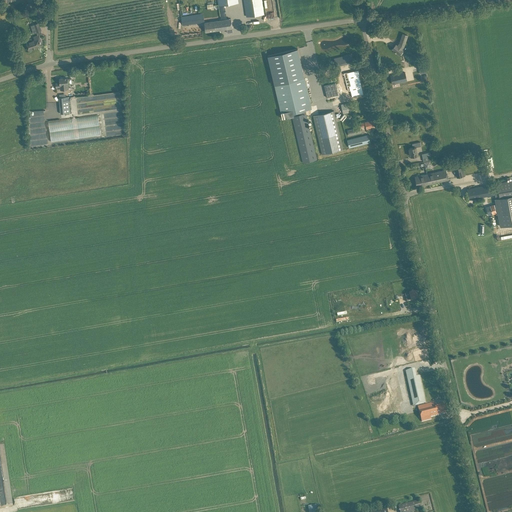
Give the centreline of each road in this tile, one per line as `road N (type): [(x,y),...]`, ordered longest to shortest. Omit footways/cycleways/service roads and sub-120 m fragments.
road 1 (unclassified): [(480,511),(361,18)]
road 2 (unclassified): [(0,82),(53,64),(361,18)]
road 3 (unclassified): [(490,0),(361,18)]
